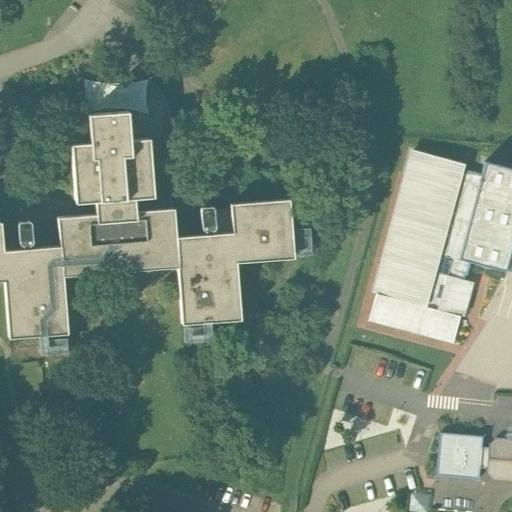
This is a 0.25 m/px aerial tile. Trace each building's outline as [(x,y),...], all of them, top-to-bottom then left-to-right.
[(130,110),(117,111),(117,103),(106,104),(106,112),(87,113),(89,142),(70,144),(74,202),(94,201),(95,214),(56,217),(59,245),(29,248),(29,245),(31,243),(32,241),(30,222),(29,221),(28,220),(20,221),(18,222),(17,223),(17,224),(18,242),(19,244),(21,245),(22,245),(22,248),(2,250),(0,222),(0,280),(3,280),(8,338),(67,333),(62,276),(176,266),(181,324),(240,319),(235,262),(293,257),(291,239),(298,238),(300,236),(299,228),(290,229),(288,198),(229,203),(230,210),(213,211),(213,209),(213,208),(212,207),(211,206),(209,206),(202,206),(201,207),(200,208),(199,210),(201,227),(201,229),(202,230),(204,231),(205,234),(175,236),(173,207),(134,211),(133,198),(153,196),(149,153),(151,153),(162,136),(165,115),(159,96),(145,81),(141,86),(137,90),(135,94),(133,98),(132,103),(130,110)] [(461,154),(406,141),(369,284),(374,286),(458,311),(463,312),(471,276),(432,267),(461,154)] [(511,211),(511,157),(480,149),(454,246),(499,258),(504,239),(511,211)] [(499,258),(511,260),(511,241),(504,239),(499,258)] [(374,286),(366,313),(451,339),(458,311),(374,286)] [(123,388),(109,395),(109,409),(120,416),(132,409),(132,394),(137,385),(128,379),(123,388)] [(483,462),(484,443),(479,443),(478,430),(438,427),(434,469),(476,472),(477,462),(483,462)] [(511,440),(496,439),(488,445),(486,471),(492,478),(511,479),(511,440)]
